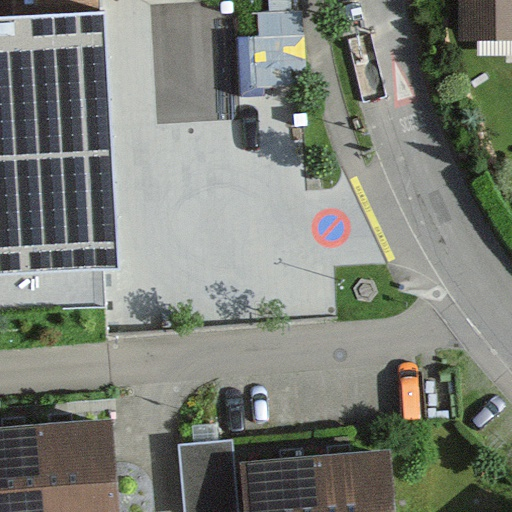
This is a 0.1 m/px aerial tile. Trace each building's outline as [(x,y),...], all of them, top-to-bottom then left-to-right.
[(0,0),(0,274),(106,268),(90,0),(0,0)] [(511,0),(459,0),(460,25),(511,24),(511,0)] [(117,511),(109,410),(38,416),(45,511),(117,511)] [(45,511),(38,416),(0,418),(0,511),(45,511)] [(229,435),(180,441),(187,511),(200,511),(238,508),(229,435)] [(393,511),(388,443),(247,454),(251,511),(393,511)]
